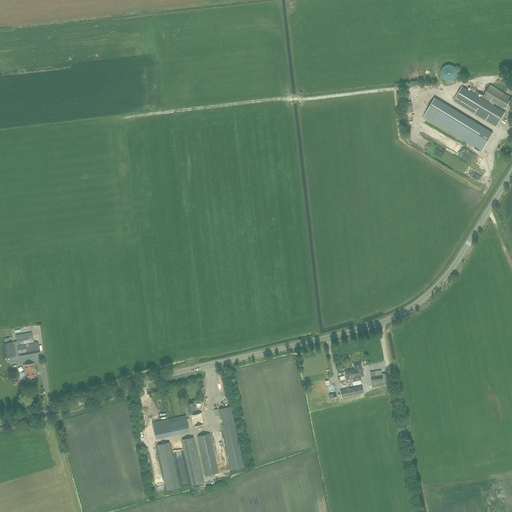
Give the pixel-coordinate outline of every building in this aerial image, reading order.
[(441,71),(441,73),(441,76),(442,78),(444,80),(446,81),(448,82),(451,81),(453,80),(455,79),(457,77),(457,74),(457,72),(456,69),(455,67),(453,66),(451,65),(448,65),(446,66),(444,67),(442,69),(441,71)] [(462,87),(455,99),(454,101),(475,114),(497,127),(505,113),(498,108),(493,106),(494,104),(490,102),(489,103),(475,94),(462,87)] [(482,98),(490,102),(494,104),(495,102),(502,107),(508,98),(489,87),(484,95),(482,98)] [(436,98),(425,116),(482,151),(493,133),(436,98)] [(435,139),(441,142),(445,135),(439,132),(435,139)] [(416,140),(422,146),(427,141),(420,135),(416,140)] [(22,335),(23,337),(16,338),(17,345),(34,342),(33,335),(32,335),(32,333),(29,333),(22,335)] [(16,356),(19,356),(40,352),(39,342),(18,346),(18,348),(15,348),(14,342),(10,343),(9,338),(4,339),(5,344),(4,344),(7,358),(16,356)] [(26,382),(37,380),(35,363),(23,365),(26,382)] [(345,371),(348,382),(361,379),(360,377),(364,376),(361,363),(355,365),(355,369),(345,371)] [(384,385),(383,382),(387,381),(386,374),(382,374),(381,371),(370,372),(373,387),(384,385)] [(342,398),(364,393),(362,386),(340,390),(342,398)] [(193,426),(204,424),(202,413),(196,414),(193,403),(186,405),(189,418),(191,418),(193,426)] [(230,407),(219,409),(220,416),(222,416),(224,425),(222,425),(232,470),(243,468),(230,407)] [(186,416),(153,423),(155,435),(188,428),(186,416)] [(218,473),(210,434),(198,437),(206,476),(218,473)] [(203,483),(193,437),(182,440),(192,485),(203,483)] [(169,443),(157,445),(168,490),(179,488),(169,443)] [(185,463),(179,464),(184,486),(190,485),(188,478),(189,478),(187,472),(185,463)]
